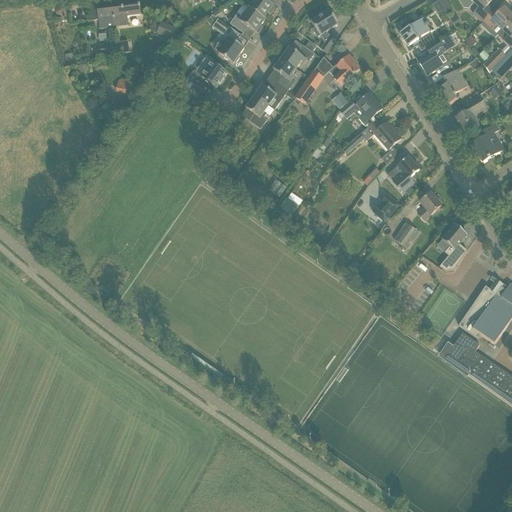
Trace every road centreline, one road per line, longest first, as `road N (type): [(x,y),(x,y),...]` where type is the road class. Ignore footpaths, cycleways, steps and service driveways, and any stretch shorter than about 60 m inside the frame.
road 1 (tertiary): [(375,511),(106,324),(0,233)]
road 2 (residential): [(473,191),(370,22)]
road 3 (residential): [(307,0),(231,103)]
